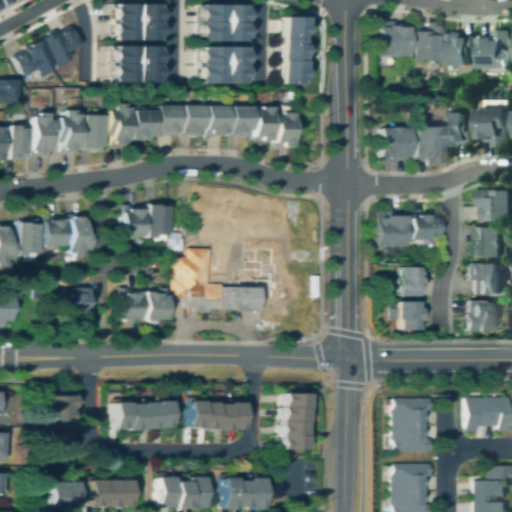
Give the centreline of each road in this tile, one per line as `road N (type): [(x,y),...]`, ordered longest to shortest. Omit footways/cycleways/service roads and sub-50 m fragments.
road 1 (tertiary): [(343,358),(345,0)]
road 2 (residential): [(0,189),(188,162),(345,182)]
road 3 (tertiary): [(343,358),(0,357)]
road 4 (residential): [(249,354),(248,435),(218,449),(94,442),(87,356)]
road 5 (tertiary): [(511,358),(343,358)]
road 6 (residential): [(345,182),(429,183),(511,167)]
road 7 (tertiary): [(340,511),(343,358)]
road 8 (residential): [(437,324),(448,178)]
